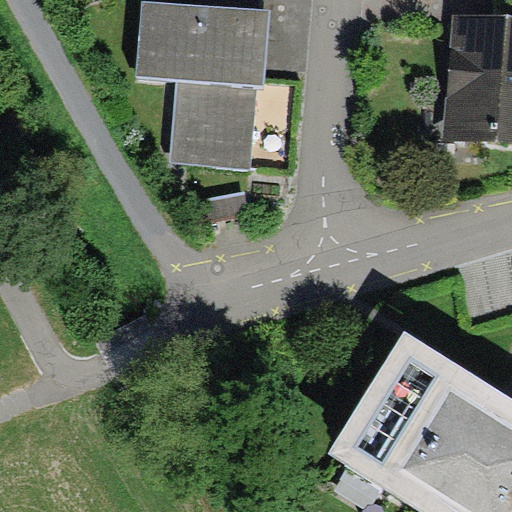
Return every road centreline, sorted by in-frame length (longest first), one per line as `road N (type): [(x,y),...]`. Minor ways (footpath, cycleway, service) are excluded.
road 1 (track): [(13,0),(182,297),(151,336),(54,378)]
road 2 (residential): [(339,0),(324,172),(332,265)]
road 3 (residential): [(332,265),(511,227)]
road 4 (residential): [(182,297),(332,265)]
